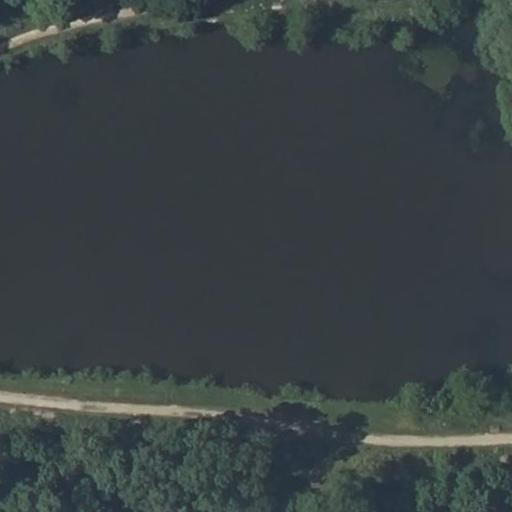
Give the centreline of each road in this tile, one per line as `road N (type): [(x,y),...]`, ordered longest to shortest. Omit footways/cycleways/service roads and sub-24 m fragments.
road 1 (track): [(511,437),(386,441),(0,401)]
road 2 (track): [(0,47),(165,0)]
